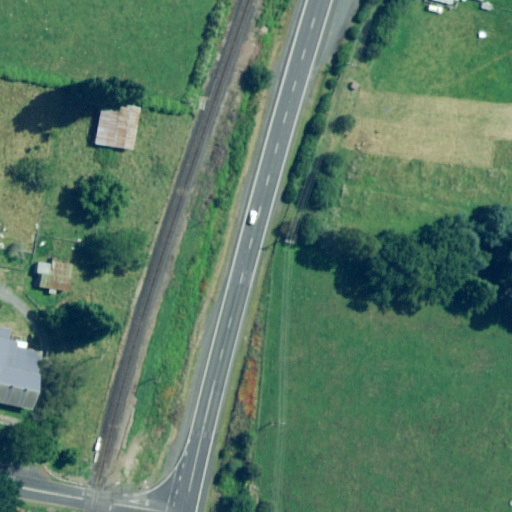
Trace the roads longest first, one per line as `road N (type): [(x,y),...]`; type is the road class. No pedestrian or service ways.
road 1 (primary): [(185,511),(253,226),(326,0)]
road 2 (tertiary): [(158,511),(0,482)]
